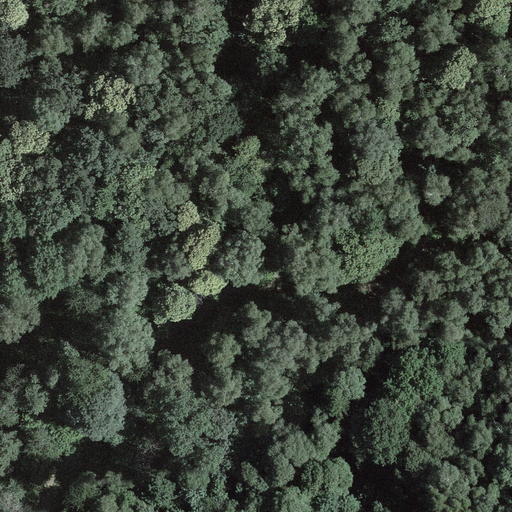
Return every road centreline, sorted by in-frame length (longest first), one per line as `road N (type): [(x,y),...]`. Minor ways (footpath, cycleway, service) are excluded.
road 1 (track): [(48,511),(123,385),(198,309),(402,264)]
road 2 (track): [(402,264),(511,191)]
